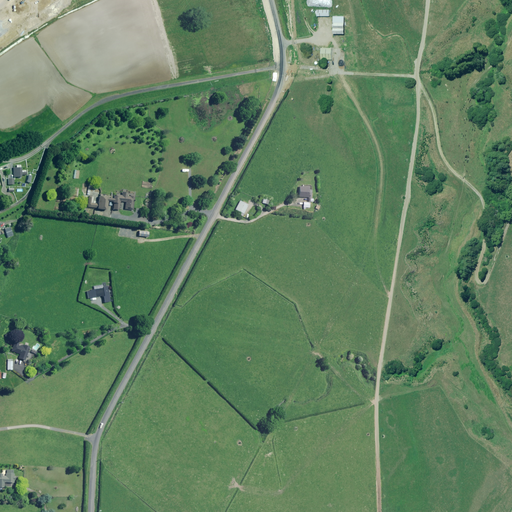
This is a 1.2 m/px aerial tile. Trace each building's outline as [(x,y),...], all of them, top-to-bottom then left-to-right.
[(345,34),(345,17),(334,17),(334,34),(345,34)] [(332,60),(332,49),(321,49),(321,60),(332,60)] [(18,166),(16,166),(16,168),(12,168),(13,177),(21,177),(21,168),(18,168),(18,166)] [(308,186),(298,185),(298,197),(308,198),(308,186)] [(87,196),(86,207),(96,208),(96,209),(106,211),(107,204),(111,204),(113,204),(112,210),(119,211),(120,202),(125,203),(124,209),(133,211),(135,197),(130,196),(130,194),(126,193),(127,190),(123,189),(122,191),(121,191),(121,193),(116,192),(115,195),(113,194),(112,199),(108,198),(108,197),(98,196),(98,197),(96,196),(95,201),(93,200),(94,197),(88,196),(87,196)] [(248,206),(239,201),(235,210),(240,213),(238,215),(242,217),(248,206)] [(13,236),(9,227),(4,229),(7,238),(13,236)] [(103,303),(109,302),(109,297),(112,297),(110,285),(107,286),(106,283),(102,283),(102,285),(93,287),(94,289),(90,290),(90,291),(86,291),(87,299),(102,296),(103,303)] [(21,344),(20,345),(13,342),(10,352),(19,354),(18,359),(24,361),(25,356),(28,357),(29,354),(26,353),(29,343),(25,342),(25,345),(21,344)] [(13,481),(14,481),(14,476),(13,476),(14,470),(2,470),(2,474),(0,473),(0,487),(3,488),(3,483),(13,483),(13,481)]
